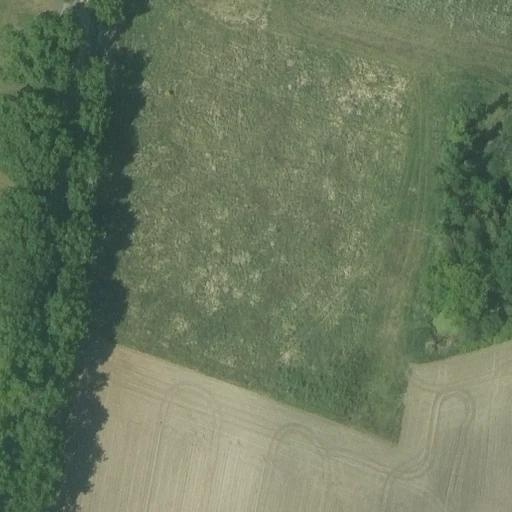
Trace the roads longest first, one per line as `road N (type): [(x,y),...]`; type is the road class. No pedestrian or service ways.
road 1 (tertiary): [(12,511),(64,190)]
road 2 (tertiary): [(64,190),(97,0)]
road 3 (tertiary): [(80,0),(64,190)]
